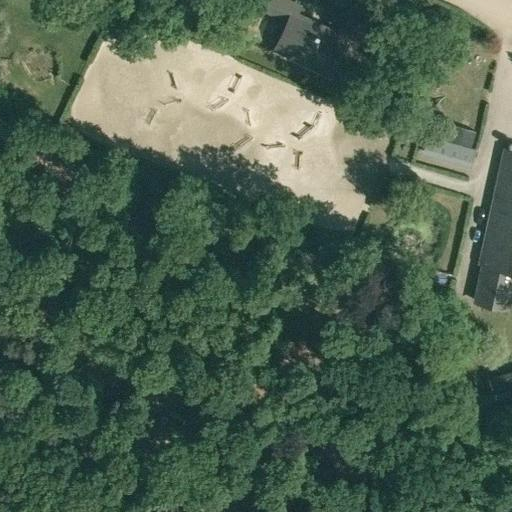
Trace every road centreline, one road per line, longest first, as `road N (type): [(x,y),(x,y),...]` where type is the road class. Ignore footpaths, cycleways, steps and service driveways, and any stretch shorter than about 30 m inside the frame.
road 1 (unknown): [(181,507),(206,476),(454,319),(462,294)]
road 2 (unknown): [(511,411),(181,507)]
road 3 (unclassified): [(124,511),(0,262)]
